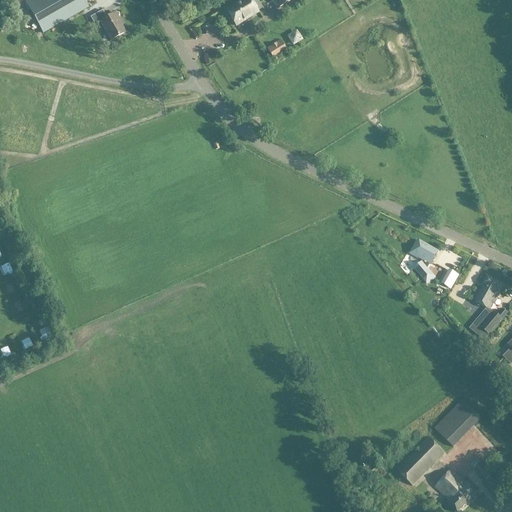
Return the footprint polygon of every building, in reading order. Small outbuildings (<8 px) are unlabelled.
[(43,34),(88,8),(84,0),(28,0),(25,2),(43,34)] [(257,12),(249,0),(241,0),(238,2),(238,3),(226,11),(227,13),(225,15),(228,20),(231,20),(235,26),(257,12)] [(270,0),(276,8),(288,0),(270,0)] [(95,25),(100,22),(111,40),(125,32),(119,23),(120,22),(115,13),(106,18),(102,11),(90,18),(95,25)] [(280,41),(268,48),(273,56),(285,49),(280,41)] [(428,269),(431,265),(432,265),(439,253),(418,241),(410,254),(419,259),(419,258),(425,262),(423,264),(423,263),(415,270),(428,285),(436,278),(428,269)] [(451,289),(459,275),(450,270),(442,284),(451,289)] [(2,280),(5,288),(16,284),(13,276),(2,280)] [(473,301),(484,307),(498,283),(487,277),(473,301)] [(498,283),(484,307),(489,310),(503,286),(498,283)] [(484,341),(502,319),(493,312),(481,327),(477,323),(471,330),(484,341)] [(49,323),(40,327),(44,336),(53,331),(49,323)] [(481,419),(462,400),(434,429),(453,448),(481,419)] [(413,486),(445,453),(429,438),(419,448),(421,450),(417,455),(414,452),(396,470),(413,486)] [(465,458),(468,463),(476,457),(473,452),(465,458)] [(480,462),(473,469),(486,481),(493,474),(480,462)] [(459,511),(478,493),(468,484),(467,486),(452,471),(435,488),(449,501),(446,503),(455,511),(459,511)]
